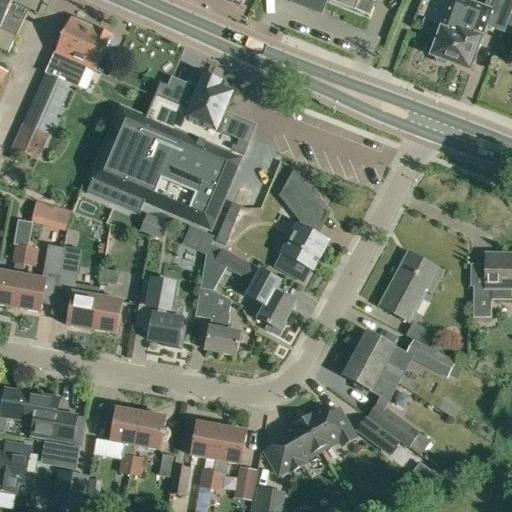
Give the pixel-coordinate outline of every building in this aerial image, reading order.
[(16,38),(17,38),(27,17),(10,10),(14,0),(0,0),(0,88),(7,74),(0,70),(0,50),(9,54),(16,38)] [(299,0),(304,2),(321,8),(324,0),(370,19),(377,0),(299,0)] [(442,31),(432,57),(435,58),(437,63),(444,66),(450,63),(452,64),(470,70),(486,25),(504,32),(511,14),(511,10),(511,0),(509,0),(495,0),(491,10),(485,8),(470,2),(463,0),(449,0),(439,30),(442,31)] [(97,31),(71,20),(46,74),(47,75),(10,159),(23,164),(26,156),(38,161),(41,153),(71,85),(79,88),(87,68),(97,72),(113,35),(98,29),(97,31)] [(122,110),(86,194),(139,217),(145,203),(210,230),(241,157),(244,158),(249,147),(249,146),(245,145),(252,129),(251,129),(225,118),(227,113),(235,94),(236,92),(235,91),(234,92),(222,87),(223,83),(222,83),(203,76),(203,75),(202,74),(196,88),(187,109),(164,99),(156,96),(146,120),(122,110)] [(281,255),(282,256),(276,268),(304,283),(310,271),(312,272),(328,243),(314,236),(319,227),(308,214),(321,203),(294,171),(280,197),(300,222),(298,227),(290,241),(289,240),(288,240),(286,240),(285,240),(283,241),(282,241),(281,242),(280,243),(279,244),(278,245),(278,247),(278,248),(278,250),(278,251),(279,253),(280,254),(281,255)] [(69,213),(37,204),(33,217),(66,226),(69,213)] [(141,231),(161,240),(169,224),(149,215),(141,231)] [(215,239),(191,229),(183,248),(207,258),(215,239)] [(17,247),(14,265),(16,265),(24,266),(27,249),(17,247)] [(65,251),(49,248),(45,274),(60,277),(63,263),(65,251)] [(27,249),(24,266),(36,268),(38,251),(27,250),(27,249)] [(221,250),(214,262),(257,285),(249,299),(262,306),(254,319),(269,327),(267,331),(279,337),(289,319),(287,318),(294,304),(276,294),(283,283),(221,250)] [(486,288),(473,288),(473,318),(492,319),(492,300),(511,300),(511,254),(486,255),(486,288)] [(432,294),(441,278),(435,275),(438,270),(409,255),(381,308),(409,323),(426,291),(432,294)] [(78,266),(63,263),(53,316),(68,318),(67,327),(92,332),(99,291),(75,286),(78,266)] [(0,272),(0,306),(17,309),(22,277),(24,266),(16,265),(14,276),(0,272)] [(117,286),(119,273),(102,270),(100,283),(117,286)] [(22,277),(17,309),(41,313),(47,281),(22,277)] [(186,326),(181,326),(182,321),(181,321),(183,309),(181,306),(171,304),(170,301),(171,296),(173,294),(175,285),(153,281),(150,293),(148,293),(148,297),(145,296),(142,308),(154,310),(153,316),(149,341),(162,344),(162,346),(182,350),(186,326)] [(237,357),(241,336),(227,333),(230,318),(229,317),(231,303),(211,292),(209,292),(200,290),(196,314),(213,318),(211,330),(209,330),(205,352),(237,357)] [(122,304),(98,299),(92,331),(116,336),(122,304)] [(438,335),(414,323),(406,337),(431,349),(438,335)] [(414,341),(407,355),(367,333),(366,336),(362,334),(353,349),(358,351),(356,355),(395,376),(403,380),(412,361),(447,379),(456,363),(414,341)] [(395,376),(356,355),(343,377),(372,393),(381,376),(393,382),(395,376)] [(7,390),(2,417),(35,423),(33,439),(72,446),(77,418),(57,415),(60,400),(7,390)] [(302,419),(321,452),(339,441),(343,447),(355,439),(339,410),(327,417),(322,408),(302,419)] [(142,415),(117,410),(117,411),(112,443),(124,445),(119,474),(130,476),(142,415)] [(400,443),(361,414),(353,425),(391,454),(400,443)] [(142,415),(136,447),(161,451),(166,419),(142,415)] [(279,477),(291,471),(292,473),(304,466),(303,462),(321,452),(302,419),(283,431),(288,440),(265,453),(279,477)] [(216,461),(222,429),(197,425),(192,457),(216,461)] [(216,461),(211,491),(220,492),(223,492),(228,464),(241,466),(247,434),(222,429),(216,461)] [(30,455),(32,445),(5,440),(3,454),(0,453),(0,491),(16,494),(18,485),(25,486),(28,468),(36,469),(38,456),(30,455)] [(59,466),(63,446),(45,443),(42,463),(59,466)] [(171,479),(174,458),(163,456),(160,477),(164,478),(162,490),(169,491),(171,479)] [(144,460),(134,458),(131,476),(141,478),(144,460)] [(174,467),(172,478),(169,495),(187,498),(191,469),(174,467)] [(203,470),(200,489),(211,491),(214,472),(203,470)] [(250,493),(254,473),(240,470),(236,490),(250,493)] [(67,506),(84,509),(89,481),(72,479),(67,506)] [(85,506),(96,508),(100,482),(89,480),(89,481),(85,506)] [(255,511),(267,511),(269,506),(281,508),(283,496),(260,491),(255,511)]
